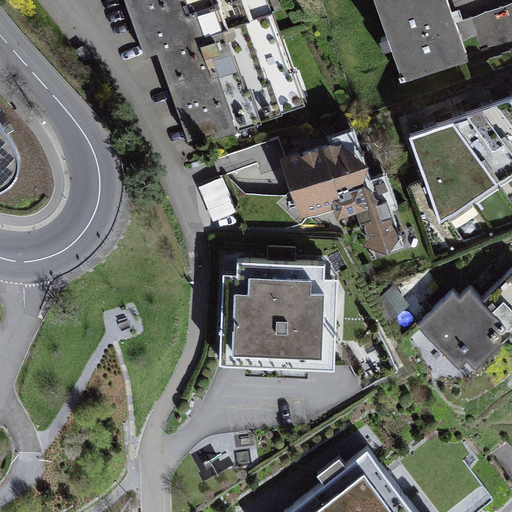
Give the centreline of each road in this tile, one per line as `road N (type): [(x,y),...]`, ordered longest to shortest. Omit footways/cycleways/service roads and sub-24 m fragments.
road 1 (residential): [(60,0),(158,139),(193,230),(203,282),(193,347),(152,448),(154,511)]
road 2 (secondary): [(0,31),(99,150),(108,194),(68,250),(27,262),(0,254)]
